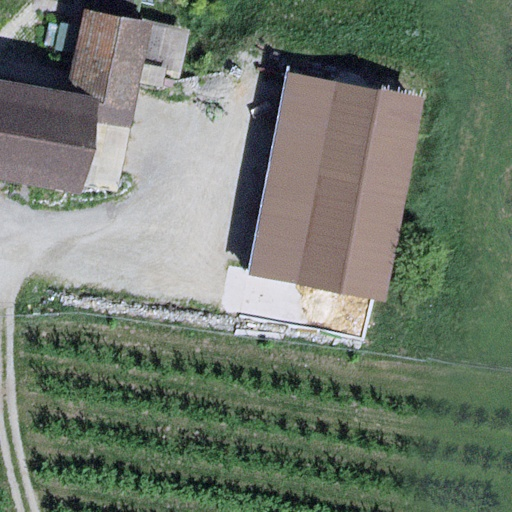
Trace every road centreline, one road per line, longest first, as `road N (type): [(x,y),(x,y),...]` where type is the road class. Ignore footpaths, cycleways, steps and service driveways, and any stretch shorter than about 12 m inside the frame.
road 1 (track): [(2,214),(5,402),(25,511)]
road 2 (track): [(0,213),(68,225),(110,217),(148,170),(148,112)]
